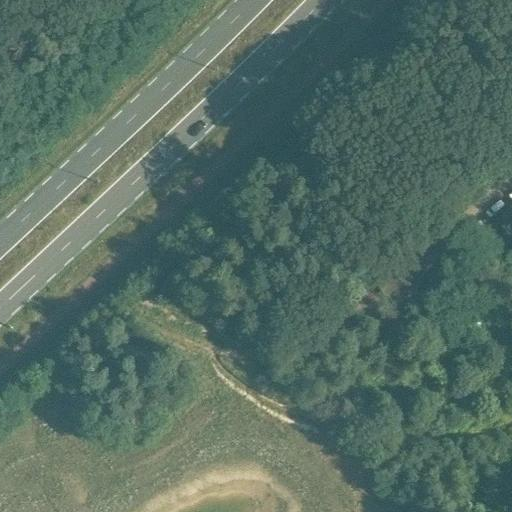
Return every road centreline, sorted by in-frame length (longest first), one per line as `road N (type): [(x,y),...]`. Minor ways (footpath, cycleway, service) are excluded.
road 1 (secondary): [(0,308),(324,0)]
road 2 (secondary): [(254,0),(0,242)]
